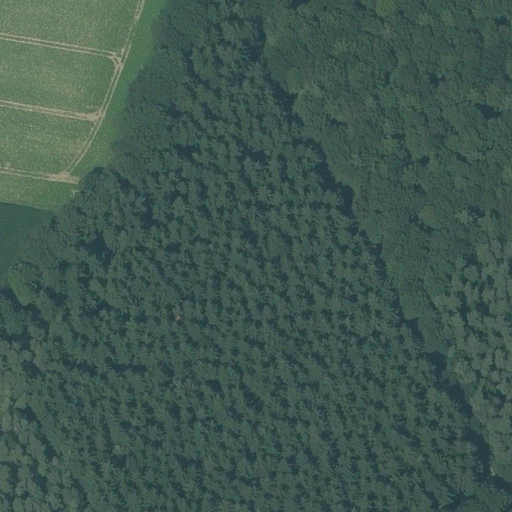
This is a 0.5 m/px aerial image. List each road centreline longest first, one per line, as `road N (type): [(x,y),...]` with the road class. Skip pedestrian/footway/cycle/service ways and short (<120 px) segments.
road 1 (track): [(302,0),(279,51),(276,84),(501,491)]
road 2 (track): [(349,209),(236,217),(41,259)]
